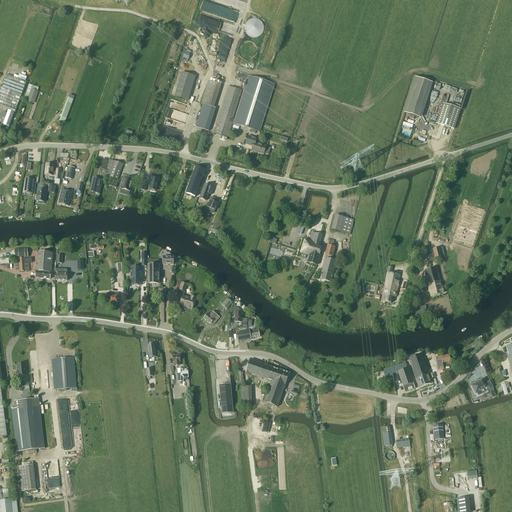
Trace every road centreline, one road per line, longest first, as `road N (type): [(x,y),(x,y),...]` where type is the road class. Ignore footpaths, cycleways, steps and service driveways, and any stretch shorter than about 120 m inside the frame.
road 1 (tertiary): [(0,314),(164,332),(215,351),(275,357),(326,385),(417,401),(447,389),(511,329)]
road 2 (tertiary): [(0,153),(36,145),(151,150),(335,188),(511,135)]
road 3 (track): [(208,135),(248,0)]
